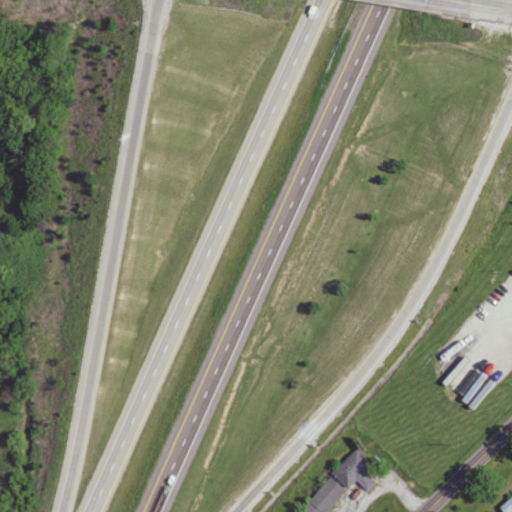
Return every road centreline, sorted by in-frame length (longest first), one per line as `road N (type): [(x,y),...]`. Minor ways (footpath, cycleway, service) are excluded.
road 1 (trunk): [(325,0),(91,511)]
road 2 (trunk): [(156,511),(388,0)]
road 3 (trunk): [(162,0),(64,511)]
road 4 (trunk): [(240,511),(404,326),(511,106)]
